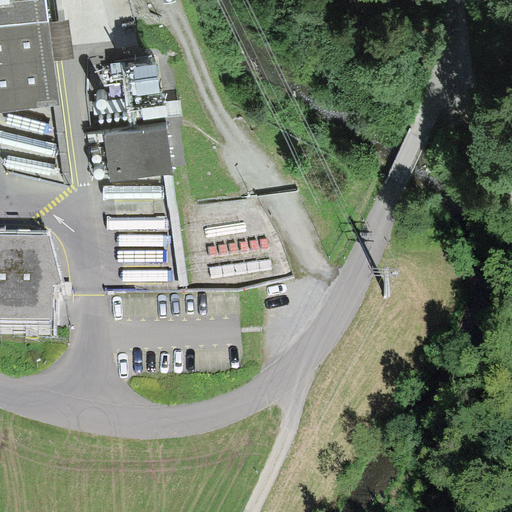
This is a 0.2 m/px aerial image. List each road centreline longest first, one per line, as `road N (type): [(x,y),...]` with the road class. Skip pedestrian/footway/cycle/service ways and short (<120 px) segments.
road 1 (residential): [(452,0),(442,71),(352,303),(317,347),(220,407),(146,423),(84,419),(0,395)]
road 2 (track): [(281,375),(289,419),(246,511)]
road 3 (track): [(442,71),(511,187)]
